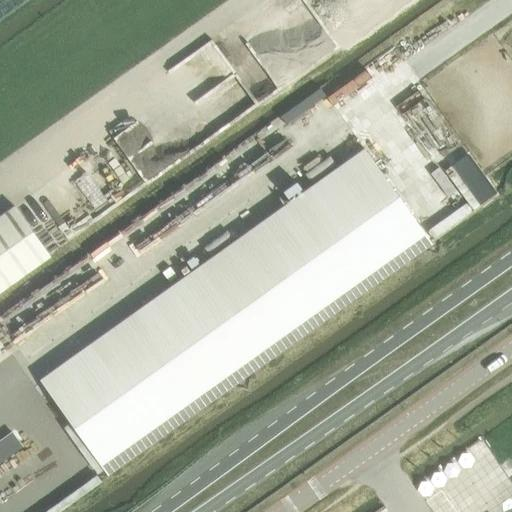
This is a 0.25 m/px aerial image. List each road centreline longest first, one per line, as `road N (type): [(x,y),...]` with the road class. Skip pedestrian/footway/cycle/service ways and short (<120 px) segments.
road 1 (primary): [(511,261),(161,511)]
road 2 (primary): [(210,511),(511,297)]
road 3 (unknown): [(237,0),(0,166)]
road 4 (unclassified): [(511,349),(284,511)]
road 5 (unknown): [(511,380),(325,511)]
